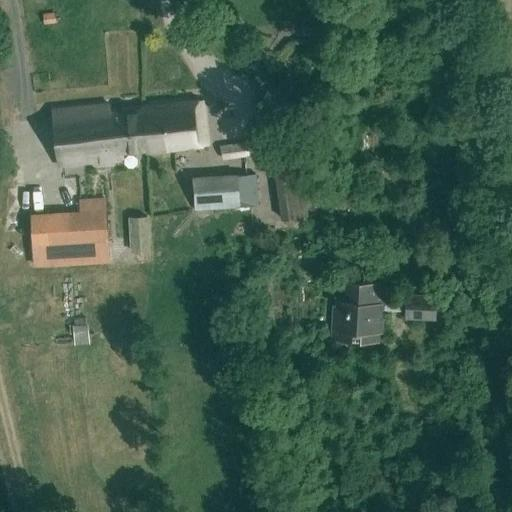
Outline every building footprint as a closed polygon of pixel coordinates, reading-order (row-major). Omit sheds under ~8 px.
[(143,107),(148,152),(208,145),(203,100),(143,107)] [(147,152),(148,152),(143,107),(142,107),(143,109),(110,113),(109,104),(52,110),(59,165),(123,157),(123,152),(147,149),(147,152)] [(306,216),(295,138),(269,141),(281,220),(306,216)] [(247,157),(246,144),(218,147),(219,160),(247,157)] [(254,206),(251,173),(190,178),(193,210),(254,206)] [(121,222),(149,220),(147,175),(118,177),(121,222)] [(37,204),(42,187),(33,184),(27,201),(37,204)] [(107,240),(106,210),(35,214),(36,241),(30,242),(31,263),(106,259),(105,240),(107,240)] [(385,283),(334,281),(331,340),(384,343),(385,283)] [(436,295),(405,294),(404,320),(435,320),(436,295)]
